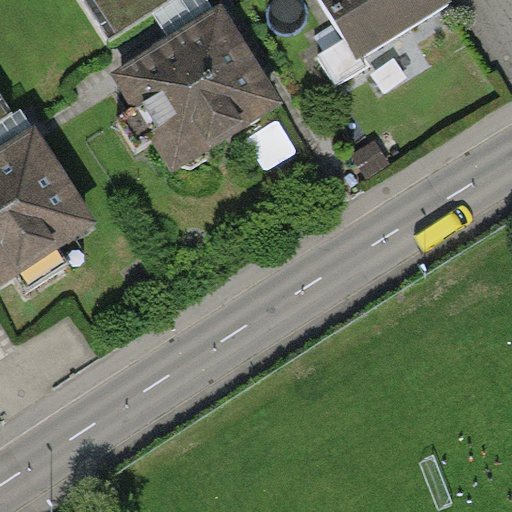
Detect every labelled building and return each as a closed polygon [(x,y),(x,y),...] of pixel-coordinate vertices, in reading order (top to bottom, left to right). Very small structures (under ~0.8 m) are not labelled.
[(188,1),(187,0),(72,0),(106,53),(188,1)] [(444,15),(435,0),(314,0),(353,67),(444,15)] [(275,115),(218,21),(111,86),(168,180),(275,115)] [(0,131),(14,122),(0,101),(0,131)] [(0,291),(91,234),(29,137),(0,155),(0,291)]
